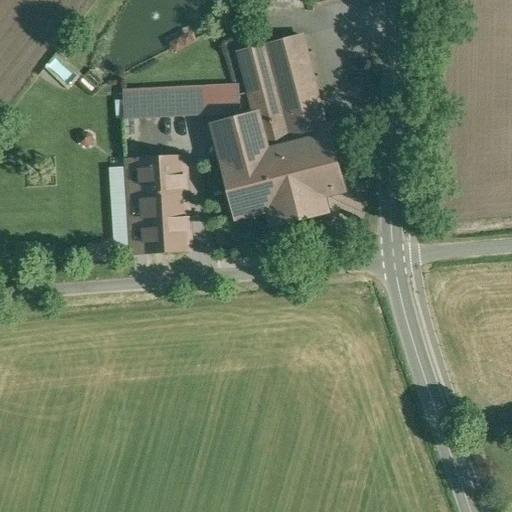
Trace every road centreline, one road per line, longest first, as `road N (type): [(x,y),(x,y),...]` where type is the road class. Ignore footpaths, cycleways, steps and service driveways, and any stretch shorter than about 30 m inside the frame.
road 1 (unclassified): [(392,257),(0,296)]
road 2 (secondary): [(471,511),(392,257)]
road 3 (secondary): [(392,257),(394,0)]
road 4 (unclassified): [(511,246),(392,257)]
